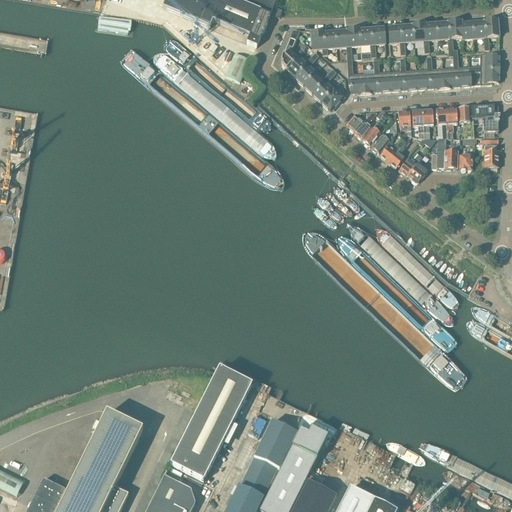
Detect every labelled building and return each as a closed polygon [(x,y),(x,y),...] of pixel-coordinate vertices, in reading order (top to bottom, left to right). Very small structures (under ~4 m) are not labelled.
[(117,0),(160,18),(163,11),(210,30),(213,23),(249,38),(246,47),(256,51),(259,42),(262,35),(263,36),(267,26),(266,26),(270,17),(273,11),(276,1),(273,0),(117,0)] [(281,13),(273,11),(270,17),(279,20),(281,13)] [(483,41),(484,47),(488,47),(488,41),(499,40),(499,30),(498,30),(497,23),(484,24),(486,41),(483,41)] [(447,42),(448,48),(452,48),(452,42),(461,41),(460,27),(461,27),(460,24),(448,25),(449,41),(447,42)] [(474,42),(483,41),(486,41),(484,24),(484,25),(472,26),(474,42)] [(438,43),(447,42),(449,41),(448,25),(448,26),(436,27),(438,43)] [(474,42),(472,26),(461,27),(460,27),(461,41),(461,43),(474,42)] [(424,27),(412,28),(413,45),(423,44),(425,44),(424,27)] [(423,44),(424,50),(428,50),(428,44),(438,43),(436,27),(425,28),(425,27),(424,27),(425,44),(423,44)] [(400,30),(402,45),(399,46),(400,52),(404,52),(404,46),(413,45),(412,28),(412,29),(400,30)] [(399,46),(402,45),(400,30),(388,31),(389,47),(399,46)] [(370,48),(371,54),(375,54),(374,48),(385,47),(383,31),(371,32),(372,48),(370,48)] [(360,49),(359,32),(347,33),(348,50),(346,50),(347,57),(351,57),(350,50),(360,49)] [(360,49),(370,48),(372,48),(371,32),(359,33),(359,32),(360,49)] [(336,51),(346,50),(348,50),(347,33),(347,34),(335,35),(336,51)] [(312,53),(322,52),(324,52),(323,35),(311,36),(312,53)] [(327,52),(336,51),(335,35),(324,36),(323,35),(324,52),(322,52),(323,58),(327,58),(327,52)] [(297,39),(291,36),(282,60),(282,61),(281,62),(281,63),(281,64),(281,66),(282,67),(281,67),(282,67),(282,69),(283,70),(284,71),(286,73),(299,59),(292,52),(297,39)] [(234,56),(225,79),(240,86),(250,62),(234,56)] [(480,57),(480,69),(480,72),(499,72),(499,58),(492,58),(492,56),(480,57)] [(306,65),(299,59),(286,73),(287,72),(289,74),(288,74),(294,80),(295,80),(308,67),(306,65)] [(314,64),(310,61),(306,65),(308,67),(295,80),(297,82),(297,83),(303,88),(304,88),(317,75),(310,68),(314,64)] [(458,71),(458,65),(453,65),(453,71),(442,72),(444,91),(451,91),(451,90),(457,90),(456,71),(458,71)] [(431,73),(431,67),(427,67),(427,73),(416,74),(417,92),(430,91),(429,73),(431,73)] [(390,75),(391,94),(404,93),(403,75),(405,74),(405,68),(400,69),(401,75),(390,75)] [(480,69),(475,70),(475,75),(480,74),(480,88),(492,87),(492,86),(499,86),(499,72),(480,72),(480,69)] [(379,76),(378,70),(374,70),(374,76),(363,77),(365,96),(372,96),(372,95),(378,95),(376,76),(379,76)] [(470,75),(469,70),(458,71),(456,71),(457,90),(470,89),(470,75)] [(442,72),(431,73),(429,73),(430,91),(437,91),(437,92),(444,91),(442,72)] [(417,92),(416,74),(405,74),(403,75),(404,93),(417,92)] [(324,82),(317,75),(304,88),(306,90),(305,91),(311,97),(312,96),(313,97),(325,83),(324,82)] [(391,94),(390,75),(379,76),(376,76),(378,95),(391,94)] [(331,80),(328,77),(324,82),(325,83),(313,97),(315,99),(314,99),(320,105),(321,104),(321,105),(334,92),(327,85),(331,80)] [(365,96),(363,77),(352,78),(348,78),(349,87),(350,87),(351,96),(358,96),(358,97),(365,96)] [(334,92),(321,105),(323,106),(322,107),(327,112),(328,111),(330,114),(335,109),(335,110),(339,105),(343,100),(334,92)] [(492,107),(471,109),(471,111),(472,111),(472,121),(472,122),(484,121),(484,135),(498,135),(498,109),(496,107),(492,107)] [(473,126),(472,121),(470,121),(469,110),(464,110),(463,109),(460,110),(459,111),(458,111),(459,125),(463,125),(464,141),(474,141),(473,126)] [(451,111),(446,111),(448,141),(453,141),(453,127),(457,127),(456,111),(455,111),(453,110),(451,111)] [(448,141),(446,111),(441,112),(439,111),(437,112),(436,112),(437,128),(441,128),(442,142),(446,141),(448,141)] [(424,142),(422,113),(420,113),(418,112),(416,113),(411,114),(412,130),(418,130),(418,141),(422,142),(424,142)] [(424,113),(422,113),(424,142),(430,142),(429,135),(429,129),(433,129),(432,112),(428,113),(426,112),(424,113)] [(406,137),(409,138),(411,139),(409,114),(407,114),(404,113),(402,114),(398,114),(399,130),(406,129),(406,137)] [(362,143),(362,142),(372,130),(367,126),(371,122),(371,123),(377,115),(371,116),(364,124),(363,125),(354,137),(362,143)] [(372,130),(362,142),(364,144),(365,145),(365,146),(368,149),(369,148),(370,149),(380,136),(376,133),(389,118),(385,115),(379,122),(372,130)] [(363,125),(357,120),(360,117),(360,116),(355,117),(346,127),(346,129),(354,137),(363,125)] [(382,138),(371,150),(372,151),(372,152),(375,155),(376,154),(379,157),(397,136),(396,124),(396,123),(390,130),(391,131),(392,131),(387,136),(389,137),(386,141),(382,138)] [(437,157),(437,170),(444,171),(446,171),(446,172),(451,173),(451,171),(457,171),(458,154),(445,154),(446,149),(446,141),(442,142),(438,142),(438,143),(437,153),(437,157)] [(404,144),(400,150),(404,153),(409,146),(405,143),(404,144)] [(379,159),(387,165),(397,154),(389,147),(379,159)] [(496,148),(484,148),(484,171),(491,170),(491,172),(497,172),(497,171),(498,171),(498,154),(496,154),(496,148)] [(397,154),(387,165),(395,172),(405,160),(397,154)] [(405,166),(398,174),(407,180),(408,179),(416,168),(417,166),(417,167),(422,161),(414,155),(408,162),(404,166),(405,166)] [(472,158),(459,158),(458,173),(472,173),(472,158)] [(417,166),(416,168),(408,179),(412,183),(411,184),(415,187),(416,186),(417,187),(427,174),(417,167),(417,166)] [(203,484),(252,387),(219,370),(170,467),(203,484)] [(87,456),(59,511),(121,511),(128,498),(114,491),(130,458),(138,443),(142,433),(108,416),(107,416),(106,416),(94,443),(87,456)] [(239,489),(226,511),(258,511),(264,501),(263,501),(277,472),(279,473),(297,437),(271,424),(240,489),(239,489)] [(300,433),(260,511),(291,511),(325,446),(328,441),(310,432),(308,437),(300,433)] [(0,491),(16,500),(24,485),(0,472),(0,491)] [(192,511),(195,506),(191,492),(165,480),(164,479),(147,511),(192,511)] [(55,511),(65,493),(43,482),(29,511),(28,511),(55,511)] [(329,511),(336,500),(308,485),(293,511),(329,511)] [(349,491),(338,511),(391,511),(372,502),(349,491)]
